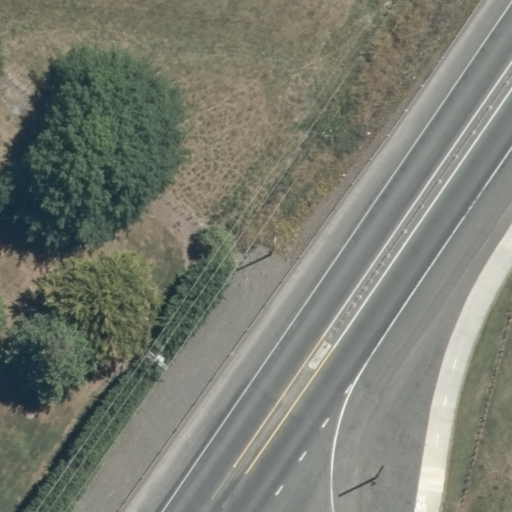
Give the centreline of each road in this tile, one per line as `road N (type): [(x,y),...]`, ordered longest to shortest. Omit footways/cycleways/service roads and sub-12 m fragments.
road 1 (trunk): [(174,511),(511,27)]
road 2 (trunk): [(511,149),(263,511)]
